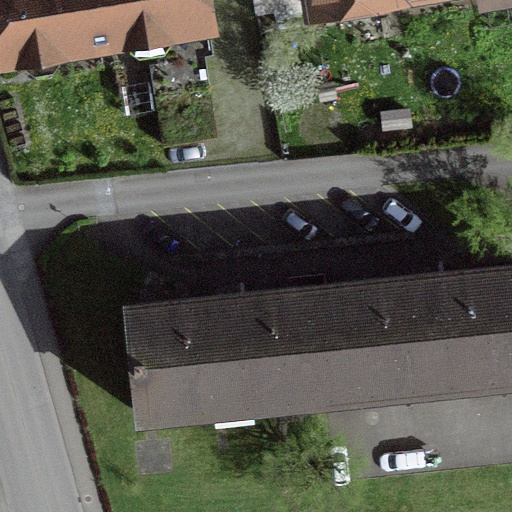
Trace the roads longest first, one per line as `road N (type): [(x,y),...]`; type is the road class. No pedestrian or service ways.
road 1 (residential): [(0,204),(22,210),(233,179),(511,153)]
road 2 (residential): [(0,347),(48,511)]
